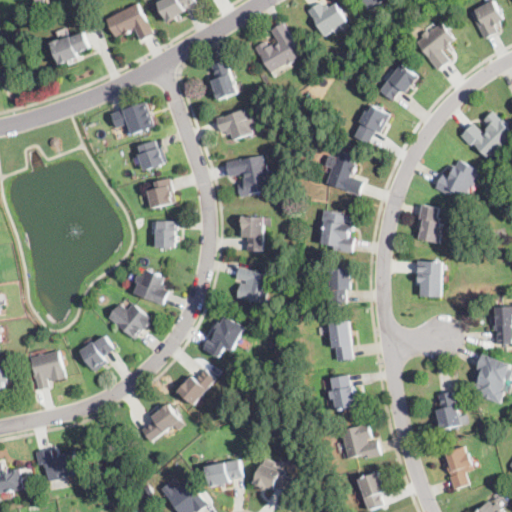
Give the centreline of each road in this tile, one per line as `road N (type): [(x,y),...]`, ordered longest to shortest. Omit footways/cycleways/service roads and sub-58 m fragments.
road 1 (residential): [(511,60),(432,128),(390,220),(384,276),(397,393),(433,511)]
road 2 (residential): [(0,426),(113,396),(175,342),(196,306),(212,215),(162,63)]
road 3 (residential): [(264,0),(83,102),(0,125)]
